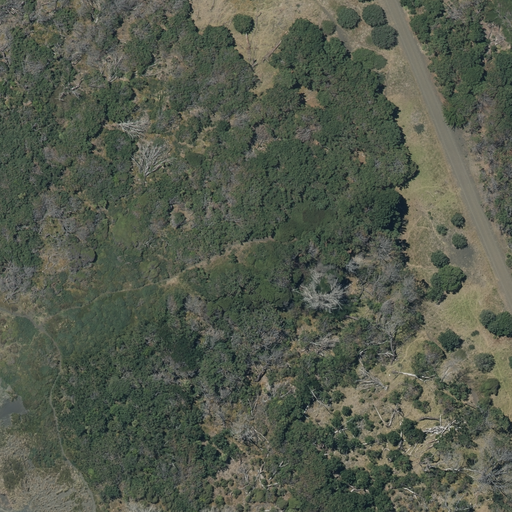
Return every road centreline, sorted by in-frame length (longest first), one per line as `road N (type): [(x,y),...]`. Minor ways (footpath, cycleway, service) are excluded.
road 1 (track): [(511,284),(388,0)]
road 2 (unknown): [(87,511),(69,441),(12,378),(22,317),(0,309)]
